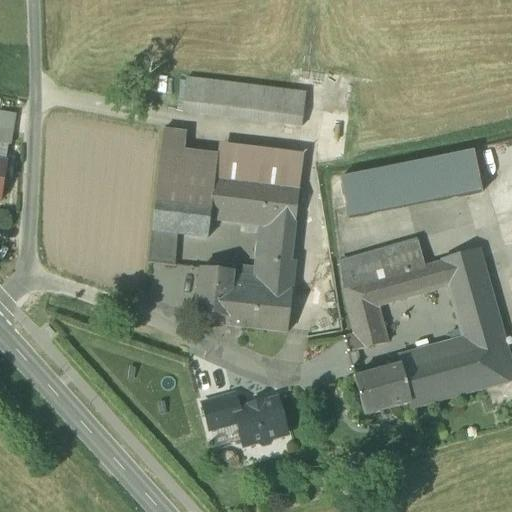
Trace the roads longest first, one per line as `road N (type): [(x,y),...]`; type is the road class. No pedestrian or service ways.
road 1 (residential): [(285,377),(142,313),(19,275)]
road 2 (residential): [(31,0),(34,88),(26,263),(19,275)]
road 3 (tertiary): [(0,330),(160,511)]
